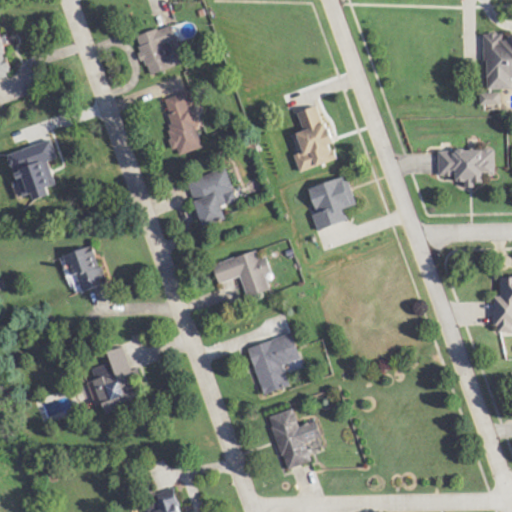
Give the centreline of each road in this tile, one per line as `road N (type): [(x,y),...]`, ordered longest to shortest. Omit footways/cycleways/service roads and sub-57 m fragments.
road 1 (residential): [(257,511),(72,0)]
road 2 (residential): [(510,498),(332,0)]
road 3 (residential): [(255,504),(510,498)]
